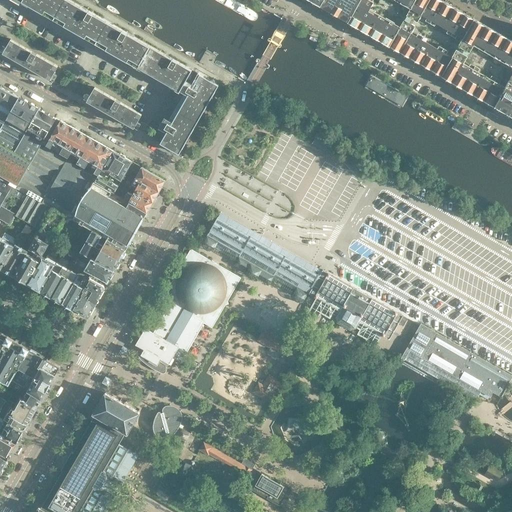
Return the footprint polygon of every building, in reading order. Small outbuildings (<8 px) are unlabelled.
[(103,18),(70,0),(20,0),(21,0),(28,3),(29,3),(31,4),(34,6),(36,7),(38,9),(45,15),(47,16),(50,19),(53,20),(55,21),(57,22),(61,24),(64,25),(70,27),(72,28),(74,29),(77,31),(79,32),(80,33),(86,38),(87,39),(89,39),(90,40),(91,40),(92,38),(102,43),(100,46),(101,47),(102,47),(103,48),(104,48),(106,49),(112,51),(115,52),(118,54),(120,56),(122,57),(129,63),(132,65),(135,67),(137,68),(139,69),(143,71),(145,72),(148,73),(164,81),(170,86),(172,87),(173,88),(175,88),(176,86),(180,88),(181,89),(185,91),(168,122),(163,119),(159,126),(160,126),(164,128),(163,130),(166,132),(160,143),(179,154),(185,143),(186,142),(188,141),(189,140),(190,139),(191,137),(191,136),(191,135),(191,134),(191,133),(191,132),(206,106),(208,105),(209,104),(210,103),(211,102),(211,101),(212,100),(212,99),(212,97),(212,96),(212,95),(218,85),(191,69),(113,24),(103,18)] [(214,0),(251,21),(252,21),(253,21),(254,21),(255,20),(256,19),(257,18),(257,17),(257,16),(257,15),(257,14),(256,14),(256,13),(255,12),(234,0),(214,0)] [(310,0),(347,21),(359,0),(310,0)] [(357,27),(368,9),(371,2),(367,0),(359,0),(347,21),(357,27)] [(421,13),(428,0),(414,0),(411,7),(406,15),(416,21),(421,13)] [(483,100),(494,81),(482,75),(489,64),(494,55),(511,65),(511,40),(495,31),(482,24),(441,0),(428,0),(421,13),(463,37),(458,45),(467,50),(469,51),(473,43),(485,49),(479,59),(478,60),(473,69),(462,63),(451,82),(462,88),(483,100)] [(368,33),(378,15),(368,9),(357,27),(368,33)] [(378,39),(389,21),(378,15),(368,33),(378,39)] [(399,51),(409,33),(413,26),(403,20),(399,27),(388,45),(399,51)] [(388,45),(399,27),(389,21),(378,39),(388,45)] [(409,57),(420,39),(409,33),(399,51),(409,57)] [(280,44),(271,39),(271,38),(270,38),(269,38),(268,38),(268,39),(267,39),(267,40),(268,41),(269,42),(278,47),(279,47),(280,47),(281,46),(281,45),(280,44)] [(58,66),(36,54),(32,51),(11,39),(6,46),(3,44),(0,48),(0,50),(3,52),(3,53),(50,80),(50,79),(54,81),(58,75),(54,73),(58,66)] [(420,63),(430,45),(420,39),(409,57),(420,63)] [(457,46),(457,48),(466,53),(478,60),(479,59),(485,49),(473,43),(469,51),(467,50),(458,45),(457,46)] [(430,69),(441,51),(430,45),(420,63),(430,69)] [(473,69),(478,60),(466,53),(457,48),(455,50),(464,56),(466,56),(462,63),(473,69)] [(451,82),(462,63),(466,56),(464,56),(455,50),(451,57),(441,75),(450,81),(451,82)] [(441,75),(451,57),(441,51),(430,69),(441,75)] [(268,65),(259,59),(258,59),(257,59),(256,59),(256,60),(255,60),(255,61),(256,61),(256,62),(257,62),(266,68),(267,68),(268,68),(269,67),(269,66),(269,65),(268,65)] [(409,98),(372,76),(364,90),(402,111),(409,98)] [(493,106),(504,87),(494,81),(483,100),(493,105),(493,106)] [(0,107),(3,109),(0,113),(0,120),(4,122),(19,97),(17,96),(14,94),(13,93),(12,93),(2,87),(0,86),(0,87),(0,86),(0,107)] [(142,114),(123,103),(120,102),(116,99),(94,87),(90,94),(86,92),(83,98),(87,100),(86,101),(134,128),(134,127),(138,129),(141,123),(138,121),(142,114)] [(504,112),(511,96),(511,91),(504,87),(493,106),(494,106),(504,112)] [(16,187),(49,131),(56,118),(39,108),(22,99),(19,97),(4,122),(0,129),(0,177),(1,178),(12,184),(8,190),(13,193),(19,196),(23,199),(27,193),(16,187)] [(419,101),(415,102),(416,106),(438,119),(438,120),(439,120),(440,120),(441,120),(442,119),(442,118),(443,118),(443,117),(442,116),(441,115),(419,101)] [(53,133),(60,120),(56,118),(49,131),(53,133)] [(59,143),(69,125),(60,120),(53,133),(46,145),(51,147),(55,141),(59,143)] [(64,155),(78,130),(69,125),(59,143),(63,146),(60,152),(64,155)] [(76,153),(86,135),(78,130),(64,155),(68,157),(72,151),(76,153)] [(123,199),(113,193),(94,182),(96,178),(44,149),(46,145),(53,133),(49,131),(16,187),(27,193),(28,194),(16,214),(32,223),(31,224),(40,229),(28,251),(14,275),(27,283),(42,256),(54,235),(55,236),(61,226),(76,235),(80,228),(88,232),(90,228),(93,230),(102,236),(108,239),(125,249),(128,244),(130,242),(129,241),(133,234),(134,235),(135,233),(138,228),(137,228),(139,226),(138,226),(142,219),(143,219),(144,217),(143,217),(146,212),(123,199)] [(81,165),(95,140),(86,135),(76,153),(80,156),(77,162),(81,165)] [(93,163),(104,145),(95,140),(81,165),(85,167),(89,161),(93,163)] [(99,174),(102,169),(112,150),(104,145),(93,163),(98,166),(94,172),(98,175),(99,174)] [(493,155),(494,156),(511,166),(511,155),(499,148),(497,148),(496,148),(495,148),(493,148),(492,148),(490,149),(491,150),(491,151),(492,153),(492,154),(493,155)] [(111,175),(122,156),(112,150),(102,169),(111,175)] [(121,180),(132,161),(122,156),(111,175),(121,180)] [(164,180),(142,167),(135,178),(159,191),(165,180),(164,180),(165,180),(164,180)] [(99,174),(98,175),(96,178),(94,182),(113,193),(118,185),(99,174)] [(0,204),(8,190),(12,184),(1,178),(0,179),(0,204)] [(159,191),(135,178),(132,184),(138,187),(135,192),(153,202),(159,191)] [(0,236),(0,223),(1,222),(0,221),(0,218),(9,224),(16,212),(12,209),(6,206),(13,193),(8,190),(0,204),(0,240),(2,237),(0,236)] [(147,212),(153,202),(135,192),(133,196),(127,193),(123,199),(146,212),(147,212)] [(16,212),(23,199),(19,196),(12,209),(16,212)] [(287,250),(279,246),(278,245),(278,246),(271,241),(270,241),(263,237),(263,236),(262,236),(254,232),(254,231),(253,231),(246,227),(245,226),(245,227),(238,222),(237,222),(229,218),(229,217),(228,217),(221,213),(220,212),(211,207),(199,229),(208,234),(207,235),(218,242),(215,248),(217,249),(220,251),(223,245),(240,254),(239,256),(251,263),(262,269),(274,276),(275,274),(297,286),(309,293),(322,270),(321,270),(320,269),(313,265),(312,265),(305,260),(304,260),(296,256),(296,255),(295,255),(288,251),(287,250)] [(28,251),(18,246),(20,242),(23,244),(32,227),(27,223),(17,240),(1,268),(14,275),(28,251)] [(126,249),(125,249),(108,239),(104,245),(98,242),(102,236),(93,230),(87,241),(120,259),(126,249)] [(0,267),(1,268),(17,240),(9,236),(7,238),(3,235),(2,237),(0,240),(0,267)] [(120,259),(87,241),(81,252),(90,257),(94,250),(99,253),(96,260),(114,270),(120,259)] [(224,306),(225,305),(228,304),(227,301),(241,278),(218,265),(191,249),(177,272),(174,273),(175,276),(162,299),(170,304),(153,332),(145,328),(136,344),(144,348),(141,354),(140,355),(157,365),(161,359),(167,363),(169,364),(174,356),(179,347),(196,318),(204,323),(212,328),(224,306)] [(40,290),(52,270),(56,264),(42,256),(27,283),(28,283),(30,285),(39,290),(40,290)] [(114,270),(96,260),(92,258),(86,269),(107,281),(114,270)] [(51,296),(66,269),(61,267),(58,273),(52,270),(40,290),(51,296)] [(61,302),(73,282),(67,279),(71,272),(66,269),(51,296),(61,302)] [(402,315),(322,270),(309,293),(317,298),(338,310),(335,317),(334,319),(336,324),(349,332),(355,330),(355,329),(359,322),(383,335),(388,339),(393,330),(396,325),(402,315)] [(98,298),(103,290),(104,289),(103,288),(104,288),(104,287),(103,286),(89,278),(87,281),(83,289),(87,291),(84,295),(96,302),(98,299),(99,298),(98,298)] [(72,308),(78,297),(80,293),(83,289),(87,281),(83,279),(81,282),(75,279),(73,282),(61,302),(72,308)] [(94,306),(95,305),(94,305),(96,302),(84,295),(82,299),(78,297),(72,308),(73,309),(74,309),(84,315),(86,316),(87,316),(88,316),(88,315),(89,315),(89,314),(94,306)] [(187,352),(204,323),(196,318),(179,347),(174,356),(180,360),(185,351),(187,352)] [(421,324),(420,326),(411,341),(403,354),(402,356),(401,358),(404,360),(404,359),(417,367),(444,382),(476,400),(479,395),(483,397),(487,400),(492,392),(500,396),(499,397),(501,398),(501,396),(500,396),(508,382),(511,376),(421,324)] [(299,354),(275,340),(276,337),(265,331),(265,332),(263,331),(261,334),(258,340),(257,341),(270,349),(271,346),(296,360),(299,354)] [(0,379),(8,384),(11,380),(29,349),(7,336),(0,347),(0,379)] [(37,376),(42,368),(54,375),(59,366),(29,349),(11,380),(17,384),(13,391),(25,398),(26,396),(28,392),(33,383),(37,376)] [(157,365),(140,355),(141,354),(141,353),(140,353),(139,353),(138,353),(138,354),(138,355),(138,356),(139,357),(140,358),(142,360),(144,362),(147,364),(149,366),(152,367),(154,369),(157,370),(160,372),(163,373),(164,373),(165,372),(166,371),(167,363),(161,359),(157,365)] [(293,374),(296,369),(290,366),(287,372),(289,372),(293,374)] [(48,387),(54,375),(42,368),(37,376),(41,378),(40,380),(38,379),(37,381),(48,387)] [(276,394),(282,383),(283,384),(282,383),(268,375),(262,386),(258,383),(253,392),(267,400),(271,402),(276,394)] [(41,399),(48,387),(37,381),(36,382),(38,383),(37,385),(33,383),(28,392),(41,399)] [(379,384),(365,382),(362,396),(362,397),(378,400),(378,395),(380,385),(379,384)] [(10,421),(5,418),(14,403),(8,400),(12,393),(0,386),(0,455),(7,459),(7,458),(10,453),(11,452),(11,451),(14,445),(16,443),(16,442),(3,434),(9,423),(10,421)] [(37,407),(41,399),(28,392),(26,396),(29,398),(27,401),(37,407)] [(95,418),(125,436),(129,438),(142,416),(106,395),(93,417),(95,418)] [(27,424),(37,407),(27,401),(21,398),(17,405),(14,403),(5,418),(10,421),(13,416),(27,424)] [(181,420),(181,418),(182,417),(182,416),(182,415),(181,414),(181,413),(180,412),(179,410),(178,409),(176,407),(175,407),(174,406),(172,406),(170,406),(168,406),(167,406),(166,406),(165,406),(164,407),(163,407),(163,408),(163,409),(162,410),(162,411),(162,412),(162,413),(160,413),(160,412),(159,412),(158,412),(158,413),(157,414),(156,416),(155,418),(155,419),(155,420),(154,423),(153,424),(153,426),(153,428),(154,430),(154,431),(154,432),(155,433),(155,434),(156,435),(157,435),(158,436),(159,436),(160,436),(161,437),(163,437),(164,436),(165,436),(165,435),(166,435),(166,434),(166,433),(168,433),(169,435),(169,436),(170,436),(171,436),(172,436),(172,435),(174,434),(175,432),(176,431),(178,428),(179,426),(180,423),(181,420)] [(27,424),(13,416),(10,421),(9,423),(23,430),(27,424)] [(287,431),(294,432),(293,442),(304,443),(306,418),(288,417),(287,431)] [(41,509),(46,511),(80,511),(94,489),(96,490),(103,487),(108,478),(107,471),(105,470),(121,443),(122,441),(125,436),(95,418),(75,453),(73,452),(62,470),(64,471),(41,509)] [(16,442),(23,430),(9,423),(3,434),(16,442)] [(191,433),(182,427),(175,438),(185,443),(191,433)] [(242,461),(204,440),(199,450),(208,455),(208,454),(225,463),(228,457),(239,464),(238,465),(244,469),(239,477),(242,478),(240,481),(244,483),(255,463),(245,457),(242,461)] [(139,453),(121,443),(105,470),(107,471),(108,478),(103,487),(96,490),(94,489),(80,511),(104,511),(112,499),(114,500),(116,495),(115,494),(120,485),(122,486),(125,480),(123,479),(139,453)] [(184,466),(174,485),(185,491),(191,480),(195,472),(198,466),(187,460),(184,466)] [(489,465),(483,474),(497,480),(501,471),(489,465)] [(290,486),(262,470),(250,488),(279,504),(290,486)] [(236,493),(240,486),(235,483),(231,481),(227,488),(236,493)]
